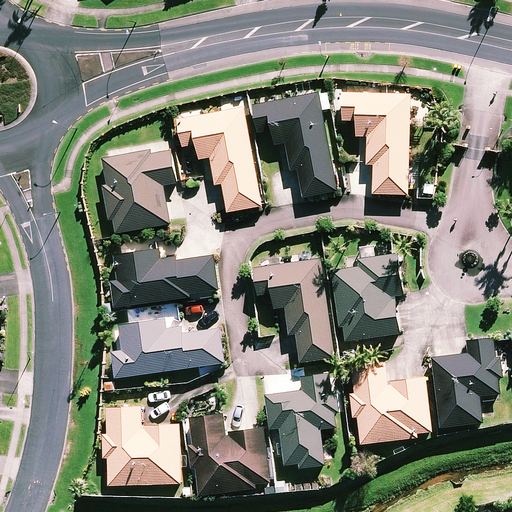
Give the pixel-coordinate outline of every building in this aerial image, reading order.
[(339,194),(320,96),(255,109),(260,135),(275,132),(278,148),(288,146),(294,172),(300,171),(306,200),(339,194)] [(413,99),(347,96),(346,123),(359,124),(359,139),(370,139),(369,166),(377,166),(376,197),(409,198),(413,99)] [(265,208),(245,111),(180,124),(185,150),(199,147),(202,162),(213,160),(218,186),(224,184),(231,215),(265,208)] [(179,186),(174,151),(104,162),(115,236),(172,228),(166,188),(179,186)] [(164,266),(162,253),(119,259),(123,283),(114,284),(118,310),(221,296),(216,259),(164,266)] [(405,298),(400,257),(361,262),(363,272),(335,276),(344,344),(402,337),(397,299),(405,298)] [(337,361),(324,262),(256,271),(260,298),(272,296),(274,306),(275,311),(288,309),(292,336),(299,335),(303,365),(337,361)] [(169,339),(167,323),(122,329),(125,353),(115,354),(119,380),(211,368),(227,366),(222,332),(169,339)] [(503,397),(498,342),(470,345),(471,357),(436,360),(443,431),(485,427),(482,399),(503,397)] [(391,388),(388,367),(353,372),(363,447),(434,438),(427,383),(391,388)] [(283,429),(287,467),(302,465),(303,471),(327,468),(323,432),(340,430),(334,377),(304,380),(306,394),(268,398),(272,431),(283,429)] [(143,410),(109,411),(111,488),(183,486),(181,428),(144,429),(143,410)] [(189,423),(201,500),(259,492),(258,487),(273,485),(265,432),(229,437),(226,417),(189,423)]
